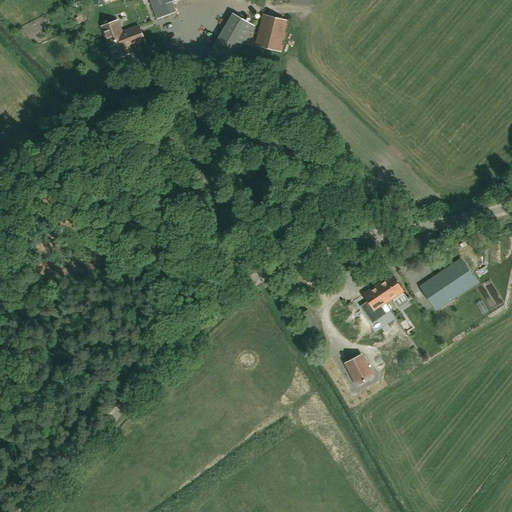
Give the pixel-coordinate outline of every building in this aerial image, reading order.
[(150,0),(157,19),(176,12),(172,2),(176,0),(150,0)] [(254,26),(233,14),(208,56),(229,68),(254,26)] [(281,53),(289,21),(262,14),(254,46),(281,53)] [(118,21),(102,27),(114,59),(130,53),(127,47),(144,40),(139,26),(122,33),(118,21)] [(476,281),(470,272),(461,258),(436,275),(420,285),(436,309),(476,281)] [(404,294),(402,291),(403,291),(392,274),(379,283),(384,290),(380,292),(386,302),(391,299),(398,308),(409,301),(404,293),(404,294)] [(374,310),(386,302),(380,292),(384,290),(379,283),(363,293),(374,310)] [(297,315),(299,318),(305,329),(315,324),(307,310),(297,315)] [(344,363),(356,386),(374,377),(362,354),(344,363)]
